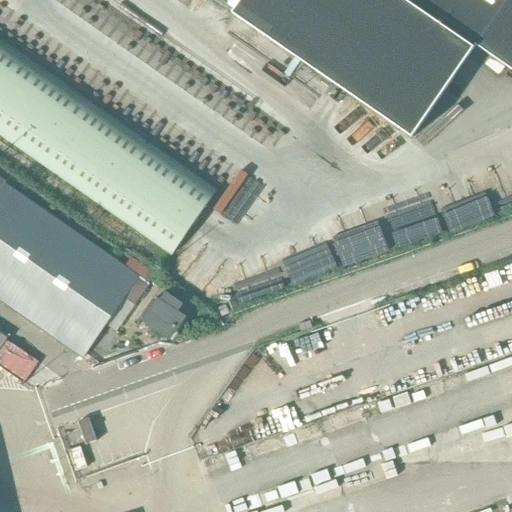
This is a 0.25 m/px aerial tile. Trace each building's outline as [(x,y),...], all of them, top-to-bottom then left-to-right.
[(511,0),(242,0),(233,15),(412,139),(476,47),(511,71),(511,0)] [(0,136),(172,257),(218,190),(0,37),(0,136)] [(0,301),(84,359),(85,357),(107,326),(126,298),(136,305),(150,286),(139,278),(140,278),(140,277),(127,267),(5,184),(0,190),(0,301)] [(165,292),(160,300),(155,296),(139,320),(170,342),(187,317),(178,311),(183,305),(165,292)] [(7,341),(0,351),(0,364),(34,387),(61,377),(7,341)] [(89,419),(78,423),(86,446),(97,442),(89,419)] [(80,447),(69,451),(72,461),(84,458),(80,447)] [(84,458),(72,461),(76,472),(87,468),(84,458)]
